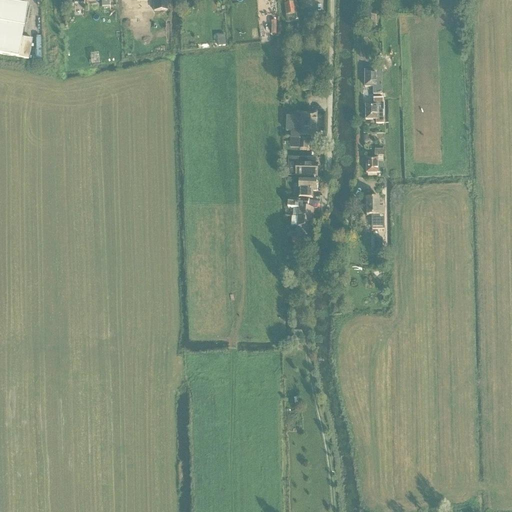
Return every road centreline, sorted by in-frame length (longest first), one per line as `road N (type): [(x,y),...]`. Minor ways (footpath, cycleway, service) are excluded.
road 1 (track): [(332,0),(325,201),(305,306),(333,511)]
road 2 (track): [(359,224),(359,0)]
